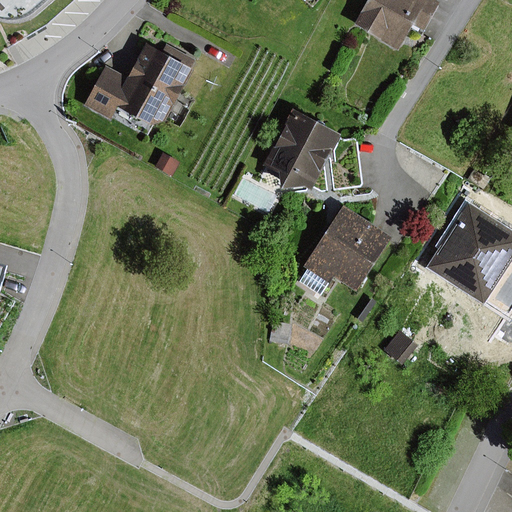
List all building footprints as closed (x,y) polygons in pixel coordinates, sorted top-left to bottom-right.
[(441,2),(438,0),(369,0),(355,25),(399,50),(413,26),(424,32),(441,2)] [(166,122),(195,70),(192,69),(196,61),(179,52),(175,59),(147,44),(128,79),(106,67),(85,106),(111,120),(118,108),(151,126),(166,122)] [(312,191),(342,134),(294,110),(264,167),(281,175),(284,193),(307,189),(312,191)] [(181,163),(164,153),(156,168),(173,177),(181,163)] [(511,262),(511,230),(469,203),(427,268),(485,305),(511,262)] [(393,238),(344,206),(304,267),(308,270),(300,282),(322,296),(334,277),(357,292),(393,238)] [(371,299),(357,318),(363,322),(377,302),(371,299)] [(292,324),(272,321),(269,343),(289,346),(292,324)] [(419,346),(401,331),(385,350),(403,365),(419,346)]
